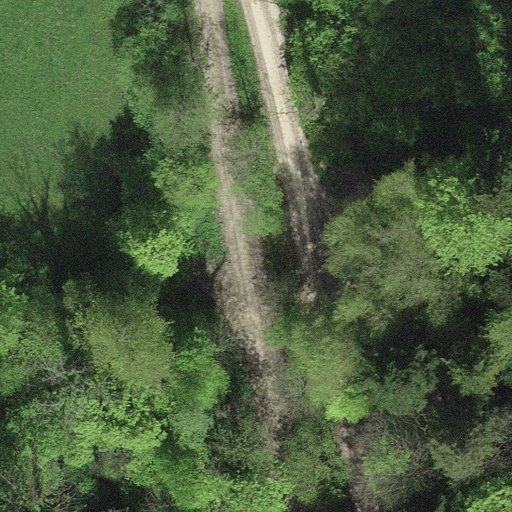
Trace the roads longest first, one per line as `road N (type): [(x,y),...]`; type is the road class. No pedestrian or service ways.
road 1 (track): [(258,0),(384,511)]
road 2 (track): [(204,0),(205,44),(290,511)]
